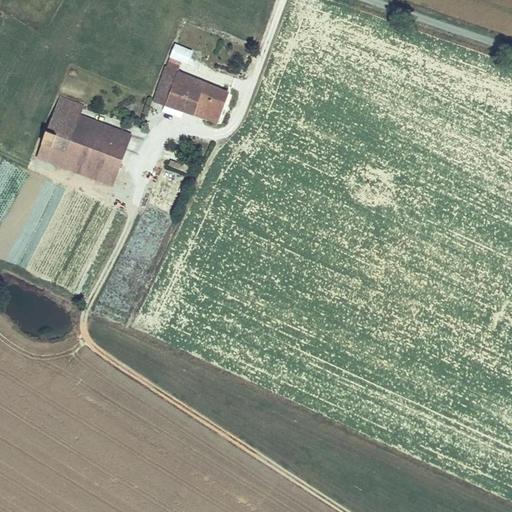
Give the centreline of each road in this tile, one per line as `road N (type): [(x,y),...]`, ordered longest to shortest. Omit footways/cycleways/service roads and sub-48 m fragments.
road 1 (track): [(348,511),(84,335),(89,297),(133,198)]
road 2 (unclassified): [(511,48),(373,0)]
